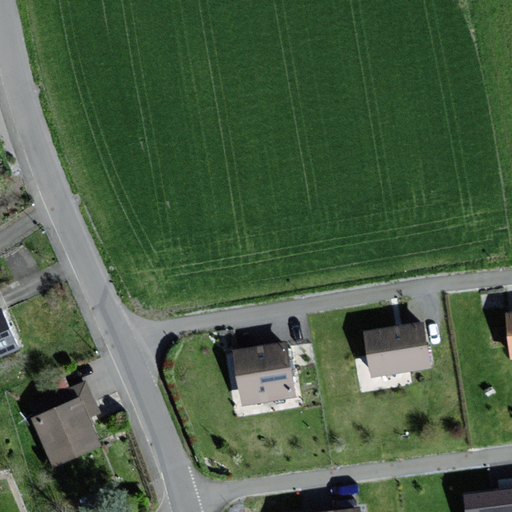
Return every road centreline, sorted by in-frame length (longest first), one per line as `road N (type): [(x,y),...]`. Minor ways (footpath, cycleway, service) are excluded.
road 1 (residential): [(119,341),(425,287),(511,280)]
road 2 (residential): [(119,341),(21,100),(0,3)]
road 3 (residential): [(511,454),(187,500)]
road 4 (residential): [(187,500),(119,341)]
